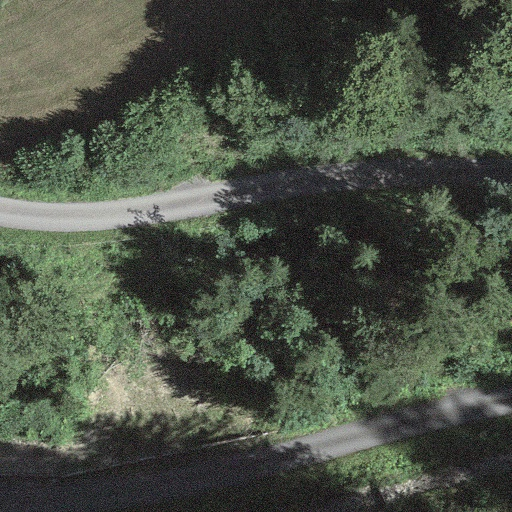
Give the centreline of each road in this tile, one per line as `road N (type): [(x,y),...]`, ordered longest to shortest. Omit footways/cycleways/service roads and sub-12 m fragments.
road 1 (track): [(0,503),(155,490),(511,401)]
road 2 (track): [(511,168),(360,173),(99,218),(0,212)]
